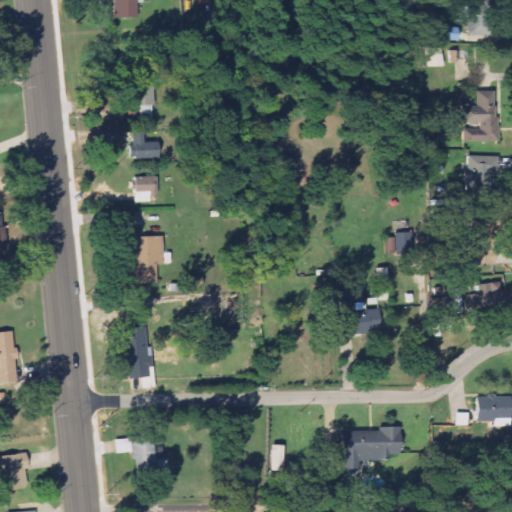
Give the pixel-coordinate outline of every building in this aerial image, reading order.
[(135,0),(125,0),(112,0),(112,19),(136,18),(135,0)] [(458,29),(434,28),(434,41),(457,42),(458,29)] [(442,67),(442,46),(427,46),(427,67),(442,67)] [(127,83),(128,107),(154,106),(153,82),(127,83)] [(495,92),(474,92),(474,107),(460,107),(461,124),(477,124),(477,130),(461,130),(461,144),(495,143),(495,92)] [(130,133),(131,145),(127,145),(127,159),(157,158),(157,143),(143,144),(142,133),(130,133)] [(494,158),(468,157),(467,194),(493,194),(494,158)] [(132,203),(149,203),(149,195),(157,195),(157,178),(132,179),(132,203)] [(470,265),(492,266),(494,224),(471,223),(470,265)] [(395,255),(410,254),(409,233),(394,234),(395,255)] [(157,284),(156,265),(163,265),(162,237),(132,238),(134,285),(157,284)] [(502,275),(474,277),(475,286),(503,284),(502,275)] [(199,278),(184,278),(184,290),(200,289),(199,278)] [(506,311),(504,292),(498,293),(497,284),(476,286),(477,293),(462,295),(465,316),(506,311)] [(337,291),(338,334),(379,332),(378,310),(355,311),(354,291),(337,291)] [(451,318),(449,298),(433,299),(435,320),(451,318)] [(122,330),(124,380),(148,378),(147,369),(148,369),(146,328),(122,330)] [(0,384),(16,383),(12,332),(0,333),(0,384)] [(510,419),(509,397),(476,398),(477,421),(510,419)] [(337,429),(337,469),(354,469),(354,461),(388,461),(388,455),(397,455),(397,428),(337,429)] [(150,475),(166,474),(165,458),(158,459),(157,448),(151,448),(150,434),(133,436),(136,471),(149,470),(150,475)] [(113,453),(127,452),(126,439),(112,440),(113,453)] [(281,445),(268,445),(268,471),(280,471),(281,445)] [(0,491),(26,489),(22,454),(0,456),(0,491)]
